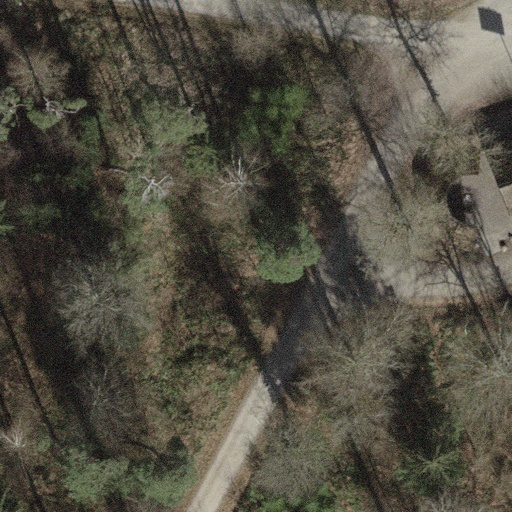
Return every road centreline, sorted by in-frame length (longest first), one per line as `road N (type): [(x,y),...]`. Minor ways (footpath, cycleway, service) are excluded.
road 1 (track): [(511,279),(468,291),(343,278),(289,340),(202,511)]
road 2 (track): [(511,47),(402,133),(343,278)]
road 3 (track): [(511,36),(268,0)]
